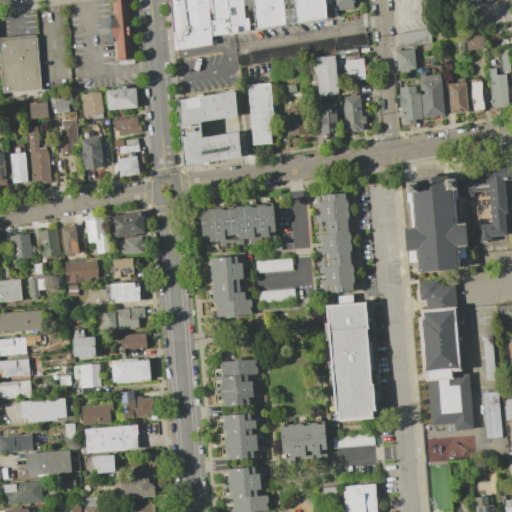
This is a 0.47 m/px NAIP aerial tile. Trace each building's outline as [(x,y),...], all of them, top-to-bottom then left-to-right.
[(129,0),(111,0),(112,15),(109,21),(110,36),(114,41),(116,60),(134,59),(129,0)] [(170,0),(174,50),(212,44),(211,36),(207,0),(170,0)] [(207,0),(211,36),(326,17),(324,0),(207,0)] [(331,0),(332,2),(326,3),(325,0),(354,0),(352,1),(353,7),(338,9),(337,3),(336,3),(335,0),(331,0)] [(431,41),(430,28),(398,33),(400,46),(431,41)] [(247,53),(247,51),(366,31),(367,45),(249,64),(238,66),(236,54),(247,53)] [(479,33),(479,35),(484,34),(485,47),(467,49),(466,36),(473,35),(473,34),(479,33)] [(0,66),(0,39),(36,37),(41,89),(2,93),(0,66)] [(344,56),(343,49),(357,47),(358,54),(344,56)] [(410,71),(406,71),(406,68),(397,69),(396,49),(414,48),(415,67),(409,68),(410,71)] [(502,71),(499,49),(508,48),(511,70),(502,71)] [(338,93),(319,95),(317,73),(315,73),(313,56),(335,54),(338,93)] [(364,72),(365,78),(347,79),(345,58),(363,57),(364,63),(367,63),(368,71),(364,72)] [(450,57),(451,66),(444,67),(443,58),(450,57)] [(501,104),(492,105),(489,75),(489,69),(495,68),(496,74),(506,73),(508,104),(508,106),(501,106),(501,104)] [(426,73),(440,72),(440,77),(441,77),(444,113),(423,116),(421,92),(424,92),(424,87),(421,87),(419,72),(426,71),(426,73)] [(473,109),(470,81),(481,80),(484,108),(483,108),(483,111),(473,112),(473,109)] [(465,81),(468,110),(450,112),(448,82),(465,81)] [(248,84),(266,82),(270,82),(273,118),(269,118),(271,143),(253,144),(248,84)] [(295,83),(296,92),(288,93),(287,84),(295,83)] [(400,94),(400,86),(416,85),(416,92),(420,92),(422,117),(416,118),(416,123),(403,124),(402,116),(403,115),(402,106),(400,106),(399,94),(400,94)] [(136,107),(134,87),(105,90),(106,110),(136,107)] [(178,100),(235,91),(237,115),(200,121),(202,138),(238,132),(240,157),(184,166),(178,100)] [(102,112),(94,115),(82,115),(79,95),(91,92),(99,92),(102,112)] [(362,122),(363,130),(345,131),(342,95),(359,94),(361,115),(365,115),(365,121),(362,122)] [(67,111),(52,112),(52,109),(50,109),(49,98),(66,97),(71,96),(71,103),(66,103),(67,111)] [(47,116),(28,118),(27,103),(46,101),(47,116)] [(336,131),(337,137),(323,138),(322,133),(321,133),(319,103),(336,102),(338,131),(336,131)] [(288,135),(286,107),(306,105),(308,134),(288,135)] [(140,131),(118,135),(117,130),(114,130),(112,120),(135,115),(136,122),(139,121),(140,131)] [(59,154),(58,137),(61,137),(60,120),(74,119),(76,144),(71,144),(72,153),(59,154)] [(41,180),(30,181),(28,151),(26,127),(36,126),(37,147),(44,147),(45,150),(47,150),(49,182),(41,183),(41,180)] [(82,160),(80,160),(79,151),(81,151),(79,139),(98,136),(102,161),(100,161),(100,167),(84,169),(82,160)] [(122,146),(112,147),(111,140),(121,138),(122,146)] [(136,138),(138,150),(126,152),(123,140),(136,138)] [(11,182),(26,181),(24,152),(9,153),(11,182)] [(138,172),(138,173),(118,177),(118,176),(113,177),(112,164),(116,164),(115,159),(135,155),(135,157),(141,156),(142,163),(140,163),(142,172),(138,172)] [(453,180),(466,179),(465,171),(480,169),(480,166),(511,163),(511,179),(504,180),(507,213),(505,213),(506,235),(490,236),(491,241),(480,242),(478,225),(492,224),(489,190),(473,191),(474,195),(455,197),(457,224),(467,224),(468,246),(458,247),(460,270),(417,273),(416,250),(407,250),(405,229),(415,229),(411,182),(453,179),(453,180)] [(315,195),(316,209),(319,208),(320,215),(316,215),(317,241),(322,241),(323,247),(318,247),(320,273),(325,273),(326,280),(321,280),(322,288),(330,287),(331,293),(356,291),(354,264),(351,264),(350,251),(352,251),(351,230),(348,231),(347,219),(349,219),(348,198),(345,199),(345,193),(315,195)] [(205,244),(278,234),(274,200),(201,210),(205,244)] [(138,211),(138,210),(142,209),(143,214),(141,214),(144,232),(135,233),(135,236),(130,236),(130,235),(112,237),(109,216),(138,211)] [(84,228),(83,220),(101,217),(103,232),(107,231),(110,251),(95,253),(94,241),(87,242),(86,232),(83,233),(82,228),(84,228)] [(74,226),(77,252),(63,254),(60,227),(74,226)] [(55,229),(59,255),(41,257),(37,232),(55,229)] [(27,233),(31,259),(13,262),(9,236),(27,233)] [(122,240),(122,238),(141,236),(141,242),(143,242),(144,246),(142,246),(142,252),(118,254),(117,241),(122,240)] [(236,255),(237,262),(240,262),(242,278),(237,279),(238,292),(243,291),(244,298),(249,298),(249,307),(247,307),(247,310),(249,310),(250,314),(237,315),(237,317),(230,317),(230,315),(215,316),(214,302),(211,302),(208,257),(236,255)] [(112,259),(132,258),(133,261),(135,261),(136,268),(133,268),(134,273),(128,274),(129,278),(123,279),(123,277),(113,277),(112,259)] [(290,258),(291,269),(255,272),(254,261),(290,258)] [(63,262),(94,260),(96,277),(88,278),(88,281),(70,283),(69,277),(64,277),(63,262)] [(40,262),(41,274),(33,274),(32,263),(40,262)] [(28,279),(43,278),(44,289),(39,289),(39,296),(36,296),(37,298),(32,299),(32,296),(30,297),(28,279)] [(0,280),(18,279),(20,300),(0,301),(0,280)] [(137,281),(138,300),(113,302),(113,298),(109,298),(108,284),(137,281)] [(429,425),(420,282),(437,281),(437,285),(454,284),(460,374),(469,374),(472,429),(453,430),(453,423),(429,425)] [(292,288),(293,300),(257,303),(256,291),(292,288)] [(325,306),(335,415),(338,414),(339,421),(372,418),(371,410),(375,410),(373,385),(370,385),(365,329),(368,329),(366,303),(325,306)] [(511,318),(511,304),(496,305),(496,319),(511,318)] [(111,312),(110,310),(142,307),(143,316),(138,316),(138,314),(136,314),(137,328),(128,329),(128,325),(103,327),(102,313),(111,312)] [(0,312),(41,309),(43,329),(0,332),(0,312)] [(93,336),(94,357),(73,359),(71,334),(83,333),(83,337),(93,336)] [(119,345),(118,335),(144,333),(145,347),(117,349),(117,345),(119,345)] [(0,337),(38,335),(38,341),(33,341),(34,344),(24,345),(25,354),(19,355),(19,353),(3,354),(3,356),(1,356),(1,355),(0,355),(0,337)] [(490,335),(494,379),(484,379),(480,336),(490,335)] [(0,360),(27,358),(28,370),(30,369),(30,375),(6,376),(6,378),(4,378),(4,377),(0,377),(0,360)] [(147,359),(149,380),(112,383),(110,360),(136,358),(136,360),(147,359)] [(220,375),(219,361),(234,360),(234,359),(241,358),(241,360),(254,359),(254,363),(252,363),(253,365),(254,365),(254,367),(256,367),(256,373),(240,374),(241,381),(250,380),(252,396),(247,397),(247,403),(220,406),(217,376),(220,375)] [(98,363),(100,386),(92,387),(92,393),(80,394),(79,378),(72,379),(71,365),(98,363)] [(70,375),(70,384),(60,385),(59,375),(70,375)] [(0,381),(29,380),(30,396),(0,398),(0,381)] [(132,391),(132,396),(139,396),(140,398),(151,397),(152,405),(150,406),(151,415),(121,418),(119,392),(132,391)] [(481,392),(496,391),(500,436),(485,437),(481,392)] [(511,397),(511,418),(504,420),(501,399),(511,397)] [(63,398),(63,405),(69,404),(69,410),(64,411),(64,417),(55,418),(55,420),(26,422),(26,417),(20,418),(18,401),(63,398)] [(79,406),(111,403),(111,409),(108,410),(109,423),(81,425),(79,406)] [(248,413),(249,420),(253,419),(254,428),(250,428),(250,434),(255,434),(256,450),(252,450),(252,457),(223,460),(223,456),(224,456),(222,437),(225,436),(225,433),(221,434),(220,415),(248,413)] [(286,426),(285,424),(301,423),(301,425),(308,425),(308,422),(315,422),(316,424),(324,423),(326,443),(324,443),(325,448),(322,449),(323,456),(318,456),(319,460),(300,461),(299,456),(292,456),(292,459),(282,460),(281,452),(282,452),(280,427),(286,426)] [(136,424),(136,434),(135,434),(136,448),(85,452),(83,428),(136,424)] [(371,432),(372,444),(331,448),(330,435),(371,432)] [(0,435),(30,433),(31,450),(0,452),(0,435)] [(68,449),(70,472),(25,475),(24,453),(68,449)] [(89,460),(89,456),(112,454),(113,471),(95,473),(95,468),(89,469),(88,460),(89,460)] [(253,466),(253,474),(258,474),(259,488),(255,489),(255,496),(264,495),(264,496),(265,496),(266,501),(265,501),(265,503),(264,503),(264,510),(253,511),(246,511),(238,511),(230,511),(229,490),(226,491),(224,469),(253,466)] [(59,478),(73,477),(74,487),(69,487),(69,484),(66,484),(66,488),(62,488),(61,485),(59,485),(59,478)] [(146,478),(147,483),(149,483),(150,485),(152,485),(153,496),(140,497),(140,495),(123,496),(122,480),(146,478)] [(2,484),(40,481),(42,502),(7,504),(6,495),(3,495),(2,484)] [(92,483),(93,491),(81,492),(81,484),(92,483)] [(377,511),(375,485),(344,488),(345,511),(377,511)] [(99,496),(99,503),(96,504),(97,505),(84,506),(84,497),(99,496)] [(491,503),(491,511),(473,511),(472,497),(485,496),(486,504),(491,503)] [(503,511),(503,499),(511,498),(511,511),(503,511)] [(152,503),(153,511),(121,511),(121,505),(152,503)]
